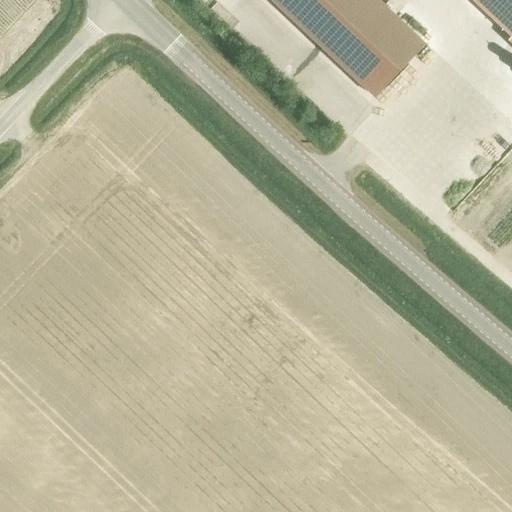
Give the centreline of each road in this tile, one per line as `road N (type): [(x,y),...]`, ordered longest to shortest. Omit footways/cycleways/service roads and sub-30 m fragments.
road 1 (secondary): [(511,349),(122,0)]
road 2 (unclassified): [(0,127),(122,0)]
